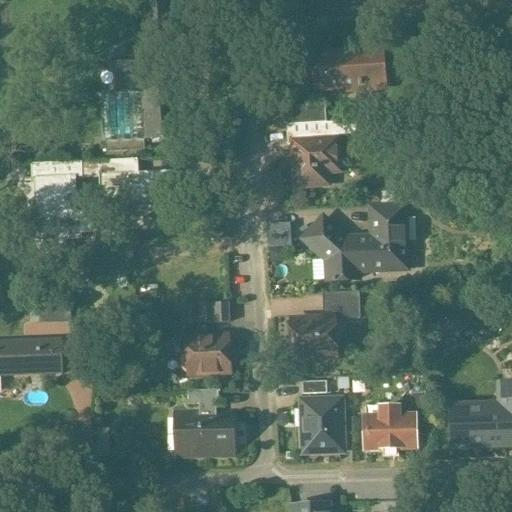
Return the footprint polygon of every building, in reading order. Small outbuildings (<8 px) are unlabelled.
[(171,0),(144,0),(147,34),(173,33),(171,0)] [(384,52),(314,57),(317,93),(361,89),(360,85),(387,83),(384,52)] [(179,93),(164,94),(162,62),(127,64),(127,65),(115,66),(116,97),(129,96),(129,97),(143,96),(146,141),(182,139),(179,93)] [(116,97),(102,97),(105,144),(146,141),(143,96),(129,97),(129,96),(116,97)] [(327,107),(293,109),(294,127),(328,125),(327,107)] [(328,125),(294,127),(288,127),(289,147),(297,147),(297,145),(337,143),(336,125),(328,126),(328,125)] [(337,143),(297,145),(297,147),(298,164),(297,164),(298,188),(328,186),(327,171),(339,170),(337,143)] [(141,172),(175,171),(175,160),(141,161),(141,172)] [(138,161),(33,167),(34,181),(36,181),(36,180),(76,179),(76,180),(101,179),(102,196),(145,192),(143,176),(140,176),(138,161)] [(170,174),(143,176),(145,192),(146,206),(172,205),(170,174)] [(76,179),(36,180),(36,181),(36,182),(42,182),(45,235),(39,235),(39,251),(31,251),(32,272),(53,271),(52,264),(60,264),(60,253),(64,253),(63,241),(79,240),(79,234),(101,233),(100,214),(78,215),(76,180),(76,179)] [(405,206),(373,207),(374,221),(405,219),(405,206)] [(223,216),(202,218),(203,229),(206,229),(207,241),(230,240),(229,228),(224,228),(223,216)] [(405,219),(374,221),(375,241),(346,242),(343,238),(324,258),(329,262),(330,283),(334,283),(334,285),(341,284),(341,282),(359,281),(359,273),(403,271),(402,261),(407,260),(412,255),(412,249),(407,244),(405,219)] [(343,238),(325,222),(307,242),(324,258),(343,238)] [(294,225),(272,226),(273,249),(295,248),(294,225)] [(361,294),(324,296),(325,321),(328,321),(336,321),(336,322),(362,321),(361,294)] [(230,306),(185,308),(186,327),(231,324),(230,306)] [(325,321),(293,322),(295,361),(299,361),(303,365),(314,365),(317,360),(337,360),(337,345),(328,337),(328,321),(325,321)] [(58,342),(0,345),(0,375),(59,372),(60,374),(62,374),(60,339),(58,339),(58,342)] [(230,339),(188,341),(189,357),(184,363),(185,370),(190,375),(190,377),(232,375),(230,339)] [(331,396),(349,396),(349,382),(331,382),(331,396)] [(327,384),(303,385),(304,396),(328,396),(327,384)] [(510,414),(479,415),(479,409),(454,409),(455,449),(511,447),(511,387),(510,388),(510,414)] [(222,392),(189,393),(189,409),(222,408),(222,392)] [(341,404),(304,405),(306,454),(342,453),(341,404)] [(399,410),(382,410),(382,420),(365,420),(366,452),(417,450),(416,419),(399,419),(399,410)] [(231,415),(176,417),(178,459),(233,457),(231,415)] [(109,431),(97,431),(98,461),(110,461),(109,431)]
